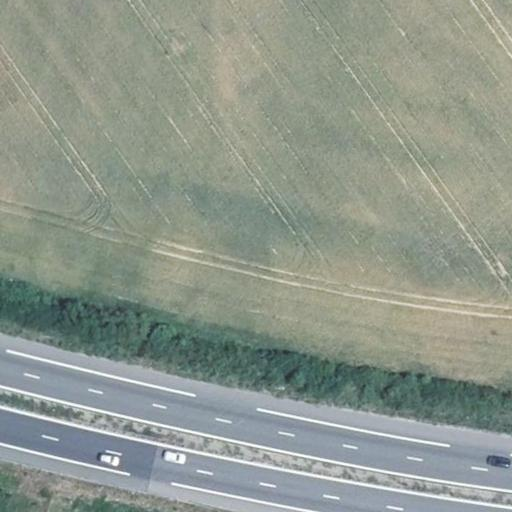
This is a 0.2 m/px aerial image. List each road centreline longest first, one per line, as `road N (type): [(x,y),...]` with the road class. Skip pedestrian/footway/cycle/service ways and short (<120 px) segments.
road 1 (motorway): [(511,480),(245,430),(0,372)]
road 2 (motorway): [(0,425),(243,486),(400,511)]
